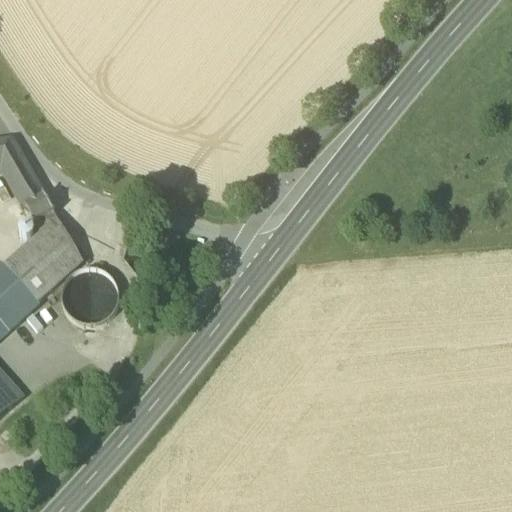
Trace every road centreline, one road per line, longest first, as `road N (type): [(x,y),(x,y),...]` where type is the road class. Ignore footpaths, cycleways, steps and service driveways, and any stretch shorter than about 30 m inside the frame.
road 1 (secondary): [(271,261),(482,0)]
road 2 (secondary): [(62,511),(271,261)]
road 3 (unclassified): [(0,103),(66,186),(271,261)]
